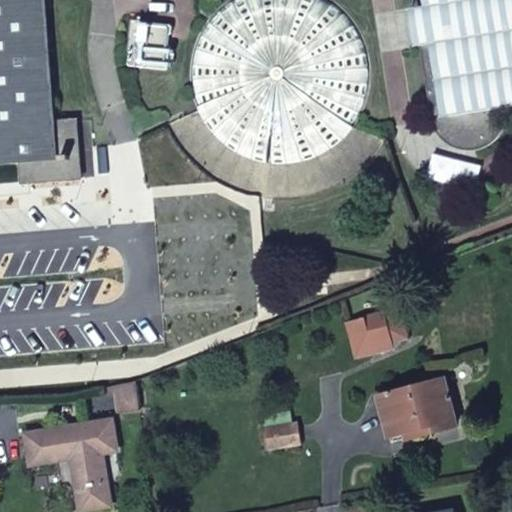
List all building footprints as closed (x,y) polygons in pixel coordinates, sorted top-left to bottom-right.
[(81,180),(77,122),(53,124),(43,0),(0,0),(0,162),(21,161),(23,184),(81,180)] [(329,0),(231,0),(211,17),(195,47),(190,80),(199,113),(218,140),(246,158),(261,163),(294,164),(326,154),(351,133),(359,119),(368,103),(372,70),(364,37),(345,10),(329,0)] [(511,105),(511,0),(413,0),(433,118),(439,118),(446,133),(456,141),(475,143),(476,150),(489,145),(503,130),(506,107),(511,105)] [(173,27),(136,23),(134,24),(130,65),(168,71),(171,50),(160,47),(161,37),(172,38),(173,27)] [(402,312),(349,324),(359,361),(375,356),(374,350),(409,341),(402,312)] [(446,381),(380,398),(391,437),(409,432),(411,439),(457,426),(446,381)] [(136,384),(114,387),(117,409),(118,419),(140,417),(136,384)] [(270,449),(301,444),(298,423),(267,429),(270,449)] [(31,434),(33,457),(33,460),(78,457),(82,507),(105,504),(99,452),(114,451),(112,425),(31,434)]
